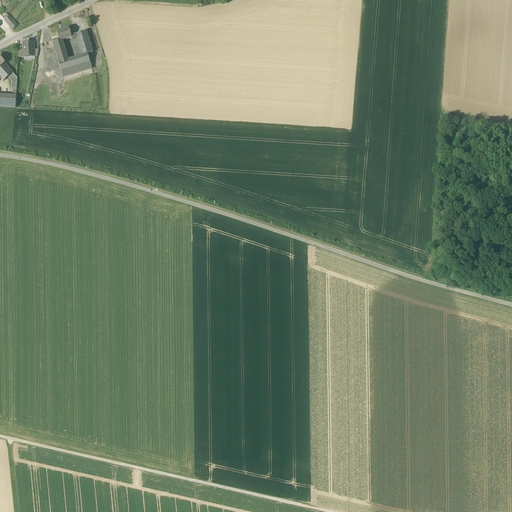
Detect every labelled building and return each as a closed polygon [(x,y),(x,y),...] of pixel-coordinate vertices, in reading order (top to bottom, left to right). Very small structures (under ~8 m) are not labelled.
[(4,21),(12,30),(17,25),(9,16),(4,21)] [(62,29),(72,25),(69,18),(59,22),(62,29)] [(58,39),(59,42),(62,41),(71,38),(70,36),(68,29),(56,33),(58,39)] [(76,40),(77,43),(89,39),(86,32),(75,35),(70,36),(71,38),(72,42),(76,40)] [(52,41),(58,63),(68,60),(62,41),(59,42),(58,39),(52,41)] [(93,53),(89,39),(77,43),(81,56),(87,54),(87,55),(93,53)] [(71,42),(75,58),(81,56),(77,43),(76,40),(72,42),(71,42)] [(34,59),(34,57),(34,50),(34,49),(33,49),(32,42),(29,42),(27,42),(23,42),(23,50),(23,58),(24,58),(24,60),(34,59)] [(75,58),(68,60),(58,63),(63,78),(92,69),(87,55),(87,54),(81,56),(75,58)] [(12,81),(11,89),(13,89),(12,96),(16,96),(17,78),(4,64),(0,67),(0,78),(3,81),(8,77),(12,81)] [(0,107),(15,108),(16,96),(12,96),(8,96),(0,95),(0,107)]
